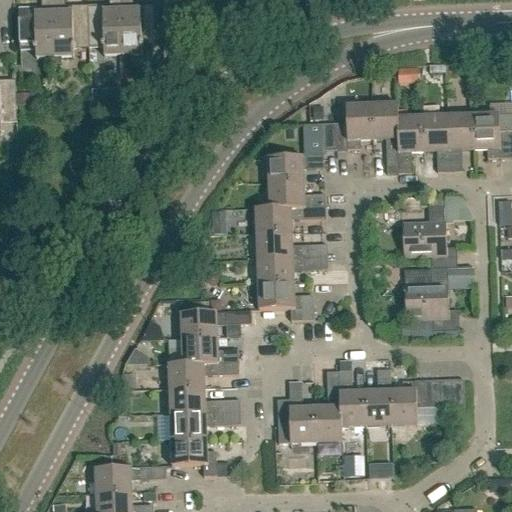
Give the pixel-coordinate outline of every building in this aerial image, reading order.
[(37,62),(56,61),(53,0),(41,0),(42,16),(36,16),(36,10),(19,11),(21,53),(37,52),(37,62)] [(89,50),(88,8),(72,9),(72,15),(65,15),(64,0),(53,0),(56,61),(74,60),(74,51),(89,50)] [(105,50),(105,59),(124,59),(122,13),(123,13),(122,0),(110,0),(111,13),(105,14),(105,8),(88,8),(89,50),(105,50)] [(140,6),(140,12),(123,13),(122,13),(124,59),(143,58),(142,49),(158,48),(157,6),(140,6)] [(0,83),(0,134),(2,135),(2,125),(17,125),(18,125),(17,107),(16,83),(0,83)] [(128,103),(154,102),(154,87),(128,88),(128,103)] [(398,121),(399,121),(398,107),(372,108),(374,143),(387,142),(388,177),(400,177),(398,121)] [(347,109),(347,126),(336,127),(336,153),(361,152),(361,143),(374,143),(372,108),(347,109)] [(511,117),(500,118),(500,117),(474,118),(475,154),(488,153),(488,162),(511,161),(511,117)] [(462,154),(475,154),(474,118),(448,119),(450,175),(463,175),(462,154)] [(438,176),(450,175),(448,119),(423,120),(425,155),(437,155),(438,176)] [(412,156),(425,155),(423,120),(399,121),(398,121),(400,177),(413,176),(412,156)] [(324,153),(336,153),(336,127),(323,127),(324,153)] [(324,159),(268,161),(269,187),(304,185),(304,173),(324,172),(324,159)] [(270,212),(326,210),(325,197),(305,198),(304,185),(269,187),(270,212)] [(231,206),(234,221),(245,219),(242,203),(231,206)] [(456,271),(457,271),(456,259),(447,259),(445,209),(428,209),(429,226),(403,227),(404,261),(430,260),(431,272),(447,272),(456,271)] [(257,238),(292,237),(291,224),(326,223),(326,210),(270,212),(256,212),(257,238)] [(511,220),(493,221),(493,236),(511,236),(511,220)] [(258,263),(328,261),(327,248),(292,249),(292,237),(257,238),(258,263)] [(259,288),(293,287),(293,274),(328,273),(328,261),(258,263),(259,288)] [(474,282),(474,271),(457,271),(456,271),(456,283),(474,282)] [(459,321),(449,322),(447,272),(431,272),(431,289),(405,290),(406,324),(432,323),(433,335),(459,335),(459,321)] [(314,298),(294,299),(293,287),(259,288),(259,314),(290,313),(291,325),(315,324),(314,298)] [(181,317),(201,316),(201,304),(181,305),(181,317)] [(182,342),(217,341),(217,329),(251,328),(251,315),(217,316),(201,316),(181,317),(182,342)] [(162,329),(151,320),(140,344),(166,343),(162,329)] [(183,367),(239,366),(238,353),(217,354),(217,341),(182,342),(183,367)] [(137,352),(127,369),(151,368),(151,360),(137,352)] [(347,375),(352,375),(352,364),(339,365),(340,375),(347,375)] [(170,393),(205,392),(204,379),(239,378),(239,366),(183,367),(183,368),(169,368),(170,393)] [(390,394),(391,394),(391,373),(378,373),(378,394),(365,395),(366,430),(391,429),(390,394)] [(342,445),(341,431),(339,375),(327,376),(328,410),(315,411),(316,446),(342,445)] [(366,430),(365,395),(353,395),(352,375),(347,375),(340,375),(339,375),(341,431),(366,430)] [(452,383),(453,410),(465,409),(464,382),(452,383)] [(428,411),(440,410),(440,383),(427,384),(428,411)] [(440,410),(453,410),(452,383),(440,383),(440,410)] [(417,411),(428,411),(427,384),(403,385),(403,393),(391,394),(390,394),(391,429),(417,428),(417,411)] [(171,418),(241,416),(240,403),(205,405),(205,392),(170,393),(171,418)] [(279,447),(316,446),(315,411),(303,411),(302,402),(277,403),(279,447)] [(172,443),(207,443),(206,429),(241,428),(241,416),(171,418),(172,443)] [(207,443),(172,443),(173,470),(204,468),(204,479),(217,479),(225,478),(229,475),(228,466),(216,467),(216,454),(207,455),(207,443)] [(364,467),(346,467),(346,480),(365,480),(364,467)] [(371,483),(384,482),(384,467),(371,468),(371,483)] [(97,498),(131,497),(131,484),(166,482),(166,470),(131,471),(96,472),(97,498)] [(86,483),(71,484),(72,496),(87,495),(86,483)] [(152,511),(153,508),(132,509),(131,497),(97,498),(97,511),(152,511)]
